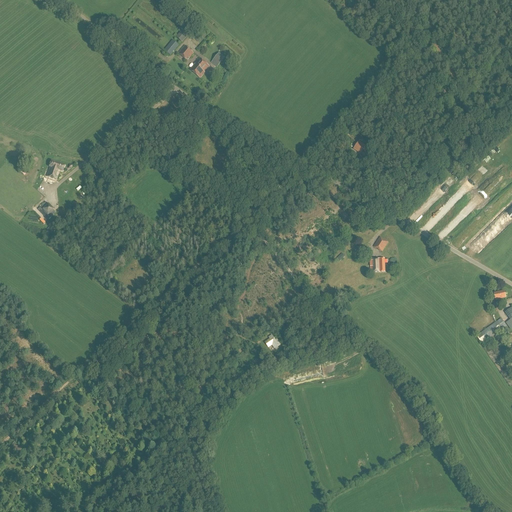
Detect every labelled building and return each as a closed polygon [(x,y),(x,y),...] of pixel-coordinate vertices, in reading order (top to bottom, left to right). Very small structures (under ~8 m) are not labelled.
[(176,37),(182,42),(188,35),(182,30),(176,37)] [(164,50),(171,56),(179,45),(173,40),(164,50)] [(179,54),(187,61),(194,53),(185,46),(179,54)] [(212,62),(217,67),(219,65),(225,58),(219,53),(213,61),(212,62)] [(190,70),(200,78),(205,72),(204,72),(209,66),(200,58),(190,70)] [(353,149),(361,154),(366,146),(359,141),(353,149)] [(63,172),(65,165),(51,161),(49,167),(50,167),(47,177),(56,180),(59,171),(63,172)] [(431,231),(465,197),(459,191),(425,225),(431,231)] [(47,204),(45,202),(38,210),(48,220),(56,212),(53,210),(54,210),(48,204),(47,204)] [(375,232),(382,227),(378,221),(371,226),(375,232)] [(475,223),(471,221),(462,233),(464,235),(462,237),(467,240),(474,231),(475,232),(480,226),(475,223)] [(443,241),(456,228),(451,222),(437,235),(443,241)] [(382,252),(388,242),(380,237),(373,247),(382,252)] [(339,262),(345,257),(342,254),(336,259),(339,262)] [(385,272),(385,259),(370,260),(371,269),(372,269),(372,273),(385,272)] [(496,300),(506,298),(504,291),(494,294),(496,300)] [(482,344),(506,327),(501,319),(476,336),(482,344)] [(276,341),(272,336),(269,337),(270,339),(265,343),(268,348),(272,345),(275,349),(280,345),(277,340),(276,341)]
